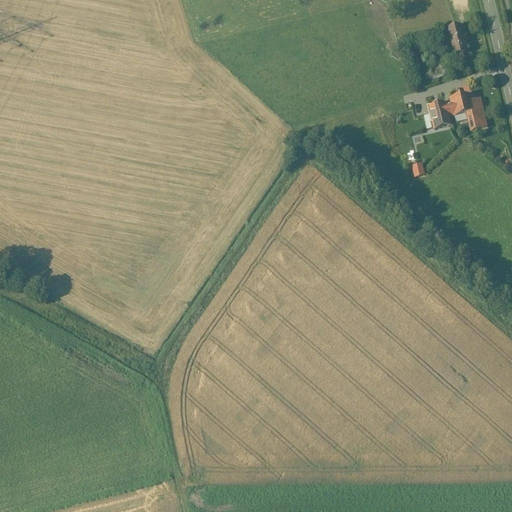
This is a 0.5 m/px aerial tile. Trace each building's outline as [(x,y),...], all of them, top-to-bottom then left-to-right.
[(468,53),(461,27),(443,32),(445,42),(449,41),(453,57),(468,53)] [(397,60),(403,59),(400,47),(394,48),(397,60)] [(429,68),(431,77),(452,71),(450,62),(444,64),(443,58),(432,61),(434,67),(429,68)] [(444,99),(456,96),(454,89),(435,95),(438,105),(445,103),(444,99)] [(472,103),(470,96),(449,101),(453,118),(467,115),(471,131),(485,127),(479,101),(472,103)]
